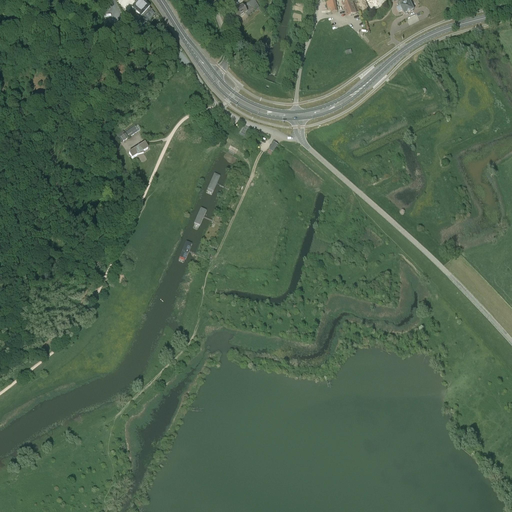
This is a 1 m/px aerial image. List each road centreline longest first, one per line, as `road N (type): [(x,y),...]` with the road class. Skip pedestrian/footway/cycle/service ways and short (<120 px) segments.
road 1 (unclassified): [(511,344),(306,146),(295,115)]
road 2 (primary): [(295,115),(346,99),(429,35),(511,11)]
road 3 (track): [(274,132),(212,262)]
